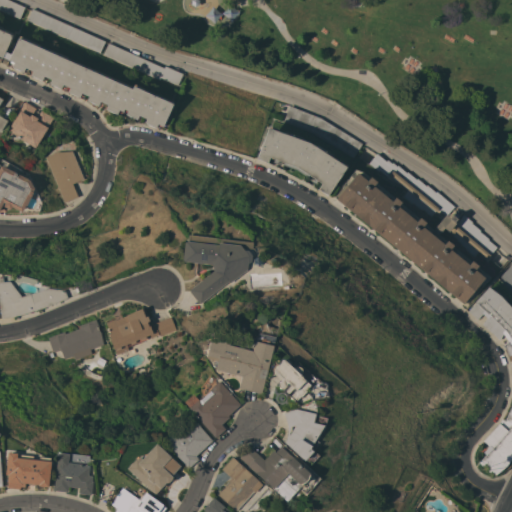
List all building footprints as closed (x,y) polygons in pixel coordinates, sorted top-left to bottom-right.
[(0,0),(8,0),(24,7),(19,18),(0,9),(0,0)] [(104,42),(99,53),(26,20),(31,9),(104,42)] [(0,27),(13,33),(5,51),(2,57),(0,56),(0,27)] [(86,95),(81,92),(79,97),(68,92),(70,87),(62,84),(60,89),(49,84),(51,79),(44,76),(42,80),(30,75),(32,71),(27,69),(27,70),(24,68),(23,72),(12,67),(14,62),(13,62),(13,64),(9,62),(10,60),(8,60),(11,54),(19,35),(68,57),(67,57),(97,70),(133,86),(134,84),(172,101),(171,103),(172,104),(163,126),(157,124),(156,127),(144,122),(146,118),(139,115),(137,119),(125,114),(127,110),(124,108),(123,111),(118,109),(117,113),(105,109),(107,104),(99,101),(98,105),(86,100),(88,96),(86,95)] [(182,74),(177,85),(160,77),(159,80),(104,55),(109,43),(164,68),(165,66),(182,74)] [(2,57),(5,51),(11,54),(8,60),(2,57)] [(35,108),(31,115),(36,118),(41,110),(52,117),(35,147),(20,138),(20,139),(17,137),(8,131),(9,130),(8,129),(24,102),(35,108)] [(320,118),(362,143),(353,158),(311,132),(283,121),(289,105),(320,118)] [(317,180),(315,184),(311,182),(314,178),(309,175),(307,177),(295,169),(282,164),(283,162),(277,160),(276,164),(272,162),(274,159),(269,157),(267,162),(256,158),(268,125),(278,129),(277,131),(284,133),(285,131),(302,138),(302,140),(309,142),(316,147),(317,145),(333,155),(332,157),(338,161),(339,160),(347,165),(327,196),(318,189),(321,183),(317,180)] [(72,183),(78,196),(64,202),(45,157),(58,151),(71,151),(83,179),(72,183)] [(398,183),(388,175),(387,176),(379,170),(378,171),(368,163),(376,153),(386,161),(387,160),(391,163),(392,163),(396,166),(397,165),(406,172),(407,172),(416,179),(417,178),(426,186),(426,185),(435,192),(436,191),(454,206),(447,214),(445,212),(444,214),(437,209),(431,216),(422,208),(421,209),(412,202),(411,203),(402,196),(407,189),(399,182),(398,183)] [(29,179),(34,188),(33,191),(33,192),(31,195),(30,196),(31,196),(26,205),(25,205),(22,211),(12,206),(10,209),(3,206),(5,203),(3,202),(0,208),(0,167),(1,165),(29,179)] [(488,239),(497,247),(489,255),(491,257),(489,260),(487,258),(488,257),(479,250),(476,253),(473,256),(464,249),(465,248),(456,241),(457,240),(446,231),(447,230),(444,228),(439,234),(490,277),(487,281),(483,278),(473,291),(475,292),(466,303),(464,302),(463,303),(335,199),(355,169),(364,173),(433,229),(446,214),(450,217),(453,214),(453,215),(456,212),(461,217),(463,214),(488,239)] [(184,261),(182,259),(184,242),(186,241),(187,241),(188,234),(252,242),(251,249),(242,248),(243,250),(248,250),(251,255),(250,261),(247,263),(246,269),(230,282),(229,280),(199,304),(190,292),(190,289),(213,270),(211,264),(184,261)] [(252,259),(256,256),(261,258),(261,263),(257,266),(253,264),(252,259)] [(511,291),(498,278),(511,263),(511,291)] [(0,277),(3,277),(3,281),(9,281),(21,296),(46,288),(64,290),(67,298),(44,307),(14,317),(1,318),(0,310),(0,277)] [(488,286),(494,292),(495,291),(506,300),(504,302),(511,309),(511,449),(511,451),(511,452),(511,456),(509,460),(511,461),(501,472),(498,470),(493,476),(478,462),(486,454),(483,452),(489,446),(484,441),(500,424),(507,431),(511,424),(505,419),(511,407),(511,403),(511,368),(511,363),(511,348),(510,344),(503,334),(499,340),(482,324),(486,318),(482,314),(477,319),(467,311),(475,302),(474,301),(488,286)] [(126,314),(142,308),(142,309),(144,308),(149,320),(147,321),(148,325),(170,317),(175,329),(163,334),(159,336),(158,334),(145,339),(137,342),(135,340),(135,342),(130,344),(130,342),(125,344),(128,350),(117,354),(114,348),(113,349),(110,339),(111,339),(109,333),(110,333),(106,322),(115,319),(114,317),(120,314),(122,317),(126,316),(126,314)] [(64,331),(65,333),(79,328),(78,325),(96,319),(98,326),(97,327),(103,344),(82,352),(83,355),(74,359),(73,355),(64,358),(61,349),(53,352),(47,337),(64,331)] [(256,333),(269,336),(267,344),(273,345),(260,394),(238,388),(241,376),(215,369),(217,361),(206,358),(210,339),(228,343),(228,344),(252,350),(256,333)] [(511,347),(511,350),(511,353),(508,355),(506,350),(502,345),(507,341),(511,347)] [(276,384),(282,378),(273,370),(282,359),(283,360),(285,358),(290,362),(288,364),(292,367),(297,362),(315,378),(303,391),(305,392),(300,397),(299,396),(294,401),(288,395),(287,396),(281,391),(282,390),(276,384)] [(127,376),(135,373),(138,381),(130,385),(127,376)] [(238,403),(226,415),(228,416),(220,424),(224,428),(214,437),(197,418),(188,408),(189,407),(184,401),(192,393),(197,399),(198,399),(199,399),(208,391),(207,389),(217,381),(218,381),(238,403)] [(284,442),(285,439),(286,437),(287,432),(287,429),(286,424),(286,422),(285,418),(283,413),(294,408),(314,413),(312,422),(315,423),(316,419),(316,415),(326,418),(324,426),(316,440),(318,442),(313,451),(318,455),(310,464),(305,459),(304,460),(284,442)] [(187,468),(166,444),(166,443),(164,441),(175,432),(177,434),(193,420),(212,440),(195,455),(198,459),(187,468)] [(180,466),(171,475),(172,477),(172,478),(170,480),(168,482),(167,483),(166,482),(155,494),(127,468),(136,458),(137,459),(140,456),(142,458),(156,443),(180,466)] [(239,457),(241,455),(249,447),(263,460),(272,450),(274,452),(279,446),(309,473),(309,475),(308,478),(307,480),(306,481),(304,482),(302,483),(299,484),(287,473),(273,488),(239,457)] [(17,453),(17,454),(33,456),(33,459),(39,459),(39,456),(50,457),(50,461),(51,461),(51,462),(49,487),(38,486),(38,484),(25,483),(25,487),(20,486),(20,488),(18,488),(18,489),(9,488),(9,487),(7,487),(8,482),(7,482),(8,474),(5,474),(8,452),(17,453)] [(79,488),(68,486),(67,492),(52,490),(55,467),(54,467),(55,460),(56,460),(57,452),(58,452),(89,455),(88,466),(89,466),(88,475),(92,476),(91,481),(92,481),(91,495),(79,493),(79,488)] [(261,484),(254,492),(254,491),(236,511),(235,510),(234,510),(217,494),(229,482),(228,481),(231,478),(221,469),(232,457),(261,484)] [(122,487),(140,500),(145,492),(166,507),(162,511),(114,511),(117,508),(110,504),(122,487)] [(204,511),(203,511),(213,498),(229,511),(204,511)]
